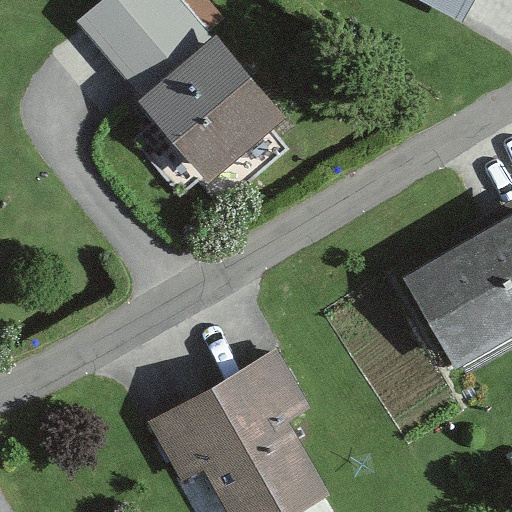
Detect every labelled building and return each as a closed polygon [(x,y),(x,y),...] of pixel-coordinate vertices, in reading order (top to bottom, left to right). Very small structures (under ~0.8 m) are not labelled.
[(179,0),(98,0),(73,22),(131,89),(203,27),(179,0)] [(465,0),(444,0),(461,9),(465,0)] [(201,179),(280,119),(213,30),(133,90),(201,179)] [(452,368),(511,333),(511,212),(399,278),(452,368)] [(287,511),(324,492),(284,419),(312,403),(278,345),(147,422),(181,479),(203,466),(228,511),(287,511)]
